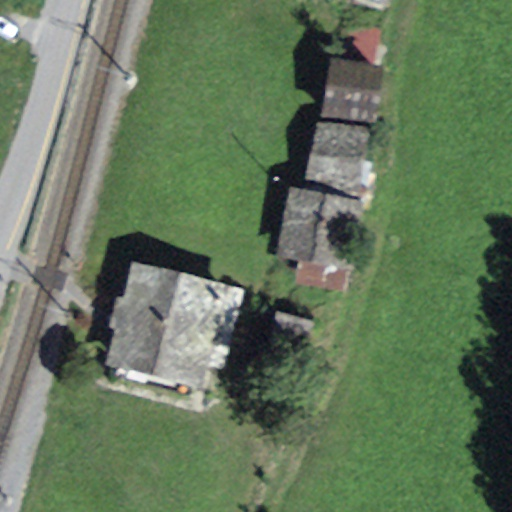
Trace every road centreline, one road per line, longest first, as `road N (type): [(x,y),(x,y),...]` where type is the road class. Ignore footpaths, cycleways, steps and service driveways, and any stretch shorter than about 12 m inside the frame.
road 1 (unknown): [(331,511),(484,0)]
road 2 (unclassified): [(68,0),(0,254)]
